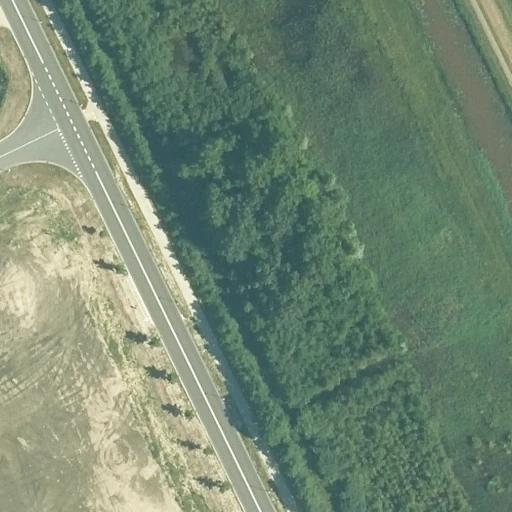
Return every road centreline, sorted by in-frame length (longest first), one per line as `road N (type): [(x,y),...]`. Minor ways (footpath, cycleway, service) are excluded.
road 1 (unclassified): [(70,123),(259,511)]
road 2 (unclassified): [(70,123),(10,0)]
